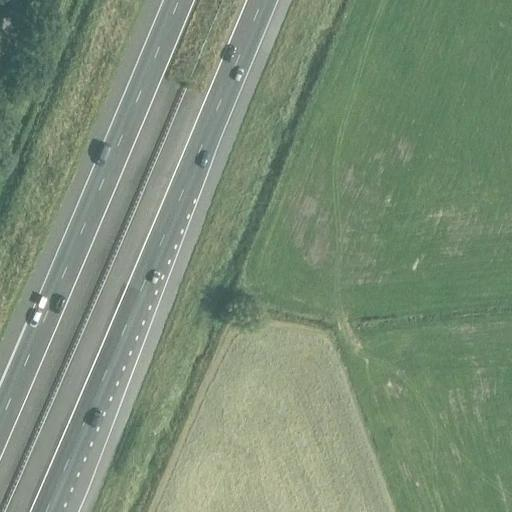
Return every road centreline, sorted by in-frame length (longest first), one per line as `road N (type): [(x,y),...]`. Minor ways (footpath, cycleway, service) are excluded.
road 1 (motorway): [(46,511),(262,0)]
road 2 (motorway): [(172,0),(0,416)]
